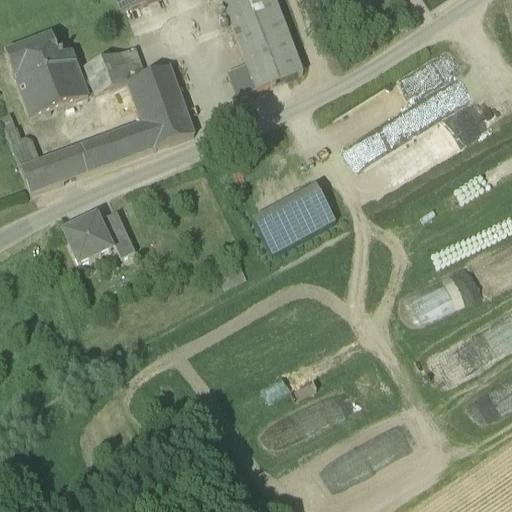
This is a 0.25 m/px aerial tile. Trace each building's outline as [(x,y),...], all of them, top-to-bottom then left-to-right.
[(114,0),(121,18),(168,0),(114,0)] [(302,80),(271,0),(231,0),(220,4),(246,72),(227,79),(237,105),(256,98),(302,80)] [(16,93),(63,75),(56,55),(51,42),(4,60),(16,93)] [(68,51),(56,55),(63,75),(75,71),(71,59),(68,51)] [(133,57),(104,67),(109,79),(137,68),(133,57)] [(114,95),(109,79),(104,67),(84,75),(94,102),(95,105),(128,92),(127,90),(114,95)] [(109,79),(114,95),(127,90),(143,84),(137,68),(109,79)] [(16,93),(29,127),(88,105),(77,77),(75,71),(63,75),(16,93)] [(84,75),(77,77),(88,105),(94,102),(84,75)] [(143,84),(127,90),(128,92),(142,131),(152,157),(193,142),(169,75),(143,84)] [(142,131),(108,143),(118,170),(152,157),(142,131)] [(5,138),(9,150),(20,145),(16,134),(5,138)] [(77,185),(118,170),(108,143),(67,158),(77,185)] [(9,150),(19,176),(39,169),(30,146),(25,144),(20,145),(9,150)] [(67,158),(53,164),(62,190),(77,185),(67,158)] [(29,202),(62,190),(53,164),(39,169),(19,176),(29,202)] [(252,227),(271,262),(335,228),(316,193),(252,227)] [(63,239),(79,271),(111,256),(109,254),(101,236),(95,224),(63,239)] [(114,252),(120,267),(135,260),(119,227),(101,236),(109,254),(114,252)] [(295,415),(301,433),(342,421),(336,402),(295,415)] [(402,511),(434,491),(420,470),(357,511),(402,511)]
